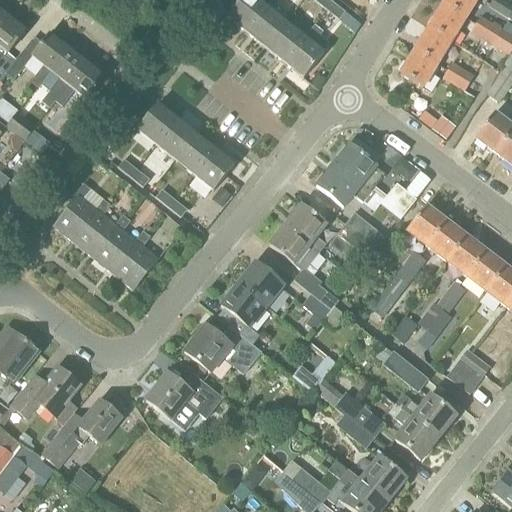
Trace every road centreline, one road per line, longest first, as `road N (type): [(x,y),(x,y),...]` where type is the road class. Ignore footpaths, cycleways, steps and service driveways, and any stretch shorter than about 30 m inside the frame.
road 1 (residential): [(344,94),(141,345),(97,353),(22,292),(0,289)]
road 2 (residential): [(511,217),(344,94)]
road 3 (residential): [(431,511),(511,412)]
